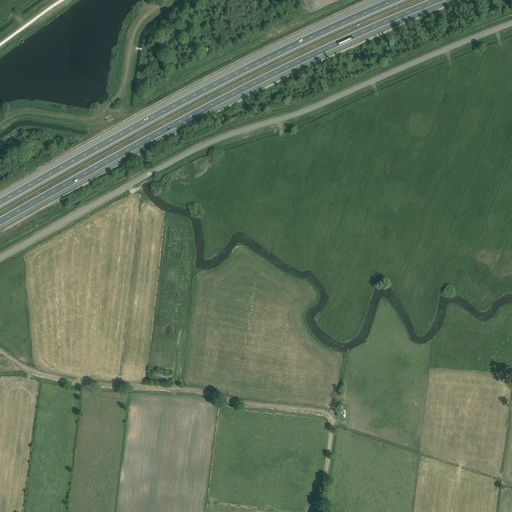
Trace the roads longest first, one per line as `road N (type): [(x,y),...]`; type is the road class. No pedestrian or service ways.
road 1 (unclassified): [(0,257),(211,141),(511,23)]
road 2 (motorway): [(0,222),(189,116),(438,0)]
road 3 (motorway): [(394,0),(215,84),(0,202)]
road 4 (track): [(321,511),(327,413),(189,389),(57,378),(0,350)]
road 5 (track): [(165,0),(136,27),(117,97),(97,116),(15,113),(0,124)]
